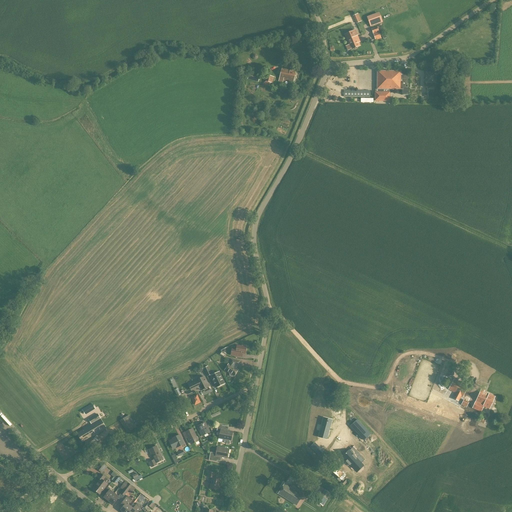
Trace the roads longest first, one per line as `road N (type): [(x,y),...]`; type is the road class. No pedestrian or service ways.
road 1 (tertiary): [(255,385),(269,307),(254,230),(326,65)]
road 2 (track): [(452,365),(412,353),(402,355),(383,386),(347,383),(269,307)]
road 3 (residential): [(60,479),(255,385)]
road 4 (tertiary): [(326,65),(407,57),(492,0)]
road 5 (tertiary): [(228,511),(255,385)]
